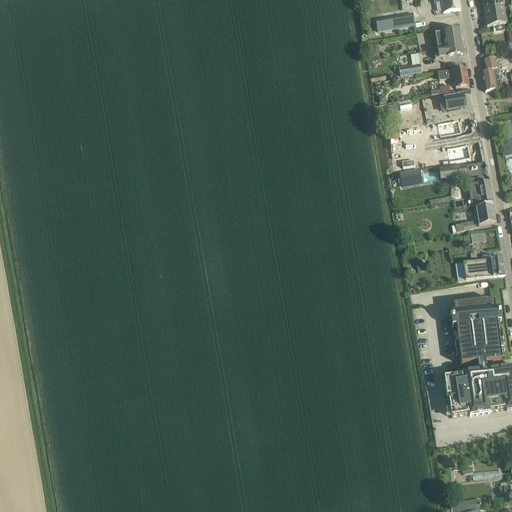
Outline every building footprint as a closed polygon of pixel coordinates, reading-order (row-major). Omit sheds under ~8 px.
[(441,3),(443,15),(460,11),(458,0),(433,0),(434,4),(441,3)] [(503,9),(501,0),(482,0),(484,12),(503,9)] [(503,9),(484,12),(487,28),(505,26),(503,9)] [(415,27),(413,15),(376,21),(378,33),(415,27)] [(438,51),(462,47),(459,31),(449,32),(436,34),(431,35),(433,51),(438,50),(438,51)] [(434,54),(435,60),(463,55),(462,47),(438,51),(439,54),(434,54)] [(485,93),(497,91),(501,90),(499,77),(500,76),(499,73),(498,73),(496,62),(498,61),(497,59),(482,62),(484,73),(481,74),(485,93)] [(421,66),(399,70),(400,78),(422,74),(421,66)] [(448,73),(438,74),(439,79),(439,83),(449,81),(455,80),(456,90),(459,89),(469,87),(468,87),(466,70),(448,73)] [(449,87),(440,89),(441,97),(451,95),(449,87)] [(443,98),(446,113),(465,109),(462,94),(443,98)] [(398,105),(388,107),(390,115),(400,113),(398,105)] [(511,151),(510,152),(508,141),(503,142),(506,159),(508,159),(511,158),(511,151)] [(466,166),(438,171),(440,181),(468,176),(466,166)] [(418,172),(401,175),(403,187),(421,184),(418,172)] [(476,179),(468,181),(470,190),(471,198),(473,206),(481,204),(483,204),(492,202),(492,201),(489,182),(482,183),(482,178),(476,179)] [(496,224),(493,206),(476,209),(477,216),(475,217),(475,221),(478,221),(479,227),(496,224)] [(473,224),(456,227),(452,228),(454,235),(458,234),(475,231),(473,224)] [(471,237),(463,238),(464,247),(472,246),(471,237)] [(505,277),(502,259),(463,265),(466,283),(505,277)] [(479,375),(444,381),(447,397),(449,397),(452,418),(506,409),(507,411),(511,409),(511,369),(488,373),(487,370),(486,362),(502,360),(494,303),(454,308),(455,316),(457,316),(458,326),(457,326),(458,335),(460,335),(462,357),(461,357),(462,365),(477,363),(479,375)] [(451,506),(452,511),(482,511),(480,501),(451,506)]
